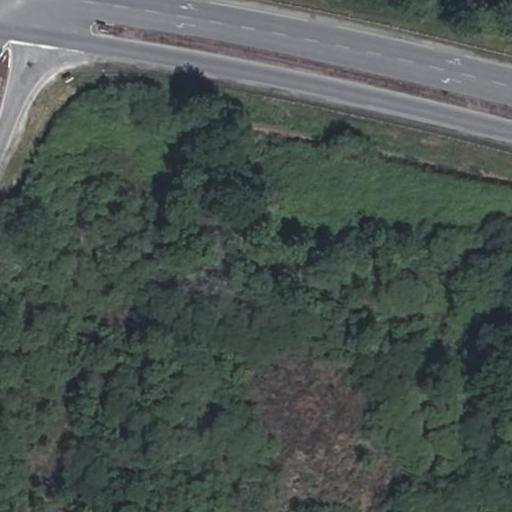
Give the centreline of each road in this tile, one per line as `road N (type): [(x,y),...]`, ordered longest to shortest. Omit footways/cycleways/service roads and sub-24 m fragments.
road 1 (secondary): [(20,26),(511,134)]
road 2 (secondary): [(511,85),(111,0)]
